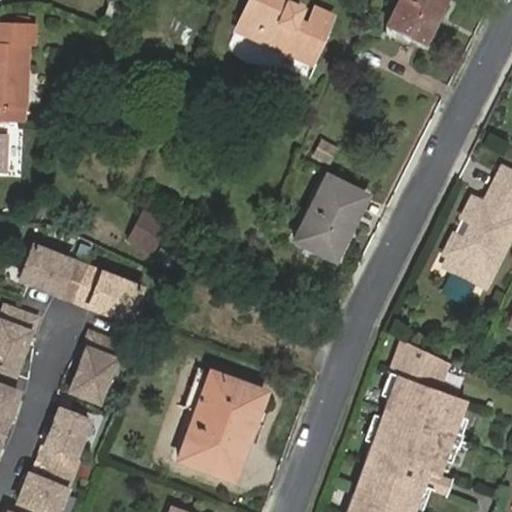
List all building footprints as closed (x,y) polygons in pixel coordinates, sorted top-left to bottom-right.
[(130,5),(115,0),(110,0),(104,17),(123,24),(130,5)] [(290,0),(247,0),(238,21),(278,40),(274,47),(310,64),(331,20),(314,11),(307,27),(296,22),(301,10),(288,4),(290,0)] [(399,0),(387,23),(424,42),(445,0),(399,0)] [(0,117),(25,119),(28,43),(35,43),(36,21),(0,19),(0,117)] [(238,21),(234,28),(274,47),(278,40),(238,21)] [(0,130),(0,169),(7,170),(8,131),(0,130)] [(329,164),(338,145),(320,137),(311,155),(329,164)] [(511,171),(503,167),(486,203),(479,199),(469,219),(473,224),(466,236),(460,236),(450,256),(446,265),(487,286),(511,235),(511,171)] [(327,177),(294,241),(333,261),(366,196),(327,177)] [(479,199),(473,197),(464,216),(469,219),(479,199)] [(163,220),(140,207),(124,236),(147,248),(163,220)] [(460,236),(454,234),(445,253),(450,256),(460,236)] [(89,261),(35,239),(21,274),(76,296),(89,261)] [(143,283),(89,261),(76,296),(118,312),(130,317),(143,283)] [(6,301),(0,315),(0,364),(13,370),(29,327),(31,328),(37,313),(6,301)] [(123,341),(90,327),(83,343),(85,344),(68,385),(98,397),(115,356),(117,356),(123,341)] [(447,363),(401,341),(386,375),(394,377),(362,463),(352,492),(412,511),(421,486),(432,489),(437,474),(450,439),(465,399),(438,390),(447,363)] [(176,418),(190,422),(204,382),(192,378),(176,418)] [(0,428),(4,430),(9,415),(7,415),(18,388),(0,380),(0,428)] [(204,382),(190,422),(172,469),(228,491),(243,452),(235,450),(247,420),(253,422),(260,403),(204,382)] [(89,416),(59,404),(38,456),(68,468),(89,416)] [(235,450),(243,452),(250,434),(260,437),(264,426),(253,422),(247,420),(235,450)] [(68,468),(38,456),(32,470),(29,469),(18,498),(54,511),(56,511),(73,470),(68,468)] [(437,474),(432,489),(445,494),(448,487),(450,479),(437,474)] [(423,511),(432,489),(421,486),(412,511),(413,511),(423,511)] [(411,511),(412,511),(352,492),(344,511),(411,511)]
